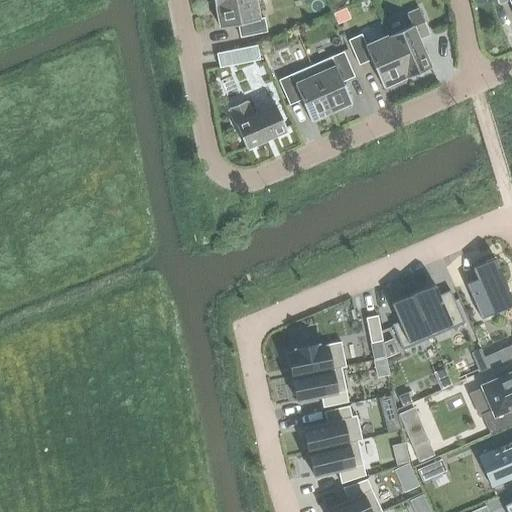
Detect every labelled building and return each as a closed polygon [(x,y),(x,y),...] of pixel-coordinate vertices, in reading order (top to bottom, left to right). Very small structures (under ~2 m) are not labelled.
[(254,0),(244,0),(215,6),(219,28),(237,25),(239,37),(266,32),(263,18),(258,19),(254,0)] [(511,0),(494,0),(497,4),(506,0),(508,0),(511,8),(511,0)] [(335,13),(340,23),(349,18),(345,9),(335,13)] [(405,77),(405,78),(430,68),(417,39),(429,34),(418,9),(405,15),(410,26),(388,36),(405,77)] [(365,45),(360,35),(347,40),(358,65),(370,60),(382,87),(405,77),(388,36),(365,45)] [(256,46),(229,51),(232,65),(259,60),(256,46)] [(232,65),(229,51),(216,53),(219,67),(232,65)] [(341,82),(353,77),(342,52),(310,66),(330,112),(350,103),(341,82)] [(309,121),(330,112),(310,66),(278,80),(288,105),(300,100),(309,121)] [(245,101),(227,109),(245,149),(286,131),(275,105),(252,115),(245,101)] [(465,284),(480,319),(511,304),(511,300),(494,258),(471,268),(476,279),(465,284)] [(411,293),(430,337),(463,323),(449,290),(438,295),(433,284),(411,293)] [(401,350),(430,337),(411,293),(390,303),(398,322),(390,325),(401,350)] [(365,318),(370,344),(382,341),(376,316),(365,318)] [(511,318),(503,321),(506,333),(511,330),(511,318)] [(392,339),(382,343),(385,358),(398,353),(392,339)] [(291,378),(345,367),(340,342),(318,346),(318,344),(293,349),(293,351),(286,353),(286,354),(291,378)] [(480,349),(470,353),(478,373),(488,369),(484,360),(484,359),(480,349)] [(291,378),(296,401),(320,397),(322,408),(347,403),(340,369),(345,368),(345,367),(291,378)] [(480,414),(489,434),(511,424),(511,416),(509,408),(511,406),(511,372),(509,373),(508,369),(494,375),(496,379),(480,386),(491,410),(480,414)] [(407,392),(397,397),(401,407),(411,402),(407,392)] [(307,452),(356,441),(350,416),(348,406),(323,412),(325,422),(302,428),(307,452)] [(413,407),(397,414),(418,463),(434,456),(413,407)] [(397,418),(383,421),(386,433),(400,430),(397,418)] [(511,478),(511,440),(477,456),(484,474),(497,468),(503,482),(511,478)] [(313,476),(337,471),(340,484),(364,475),(357,443),(356,441),(307,452),(313,476)] [(440,460),(416,470),(421,481),(445,471),(440,460)] [(325,511),(379,511),(381,511),(366,479),(341,488),(347,500),(325,510),(325,511)]
